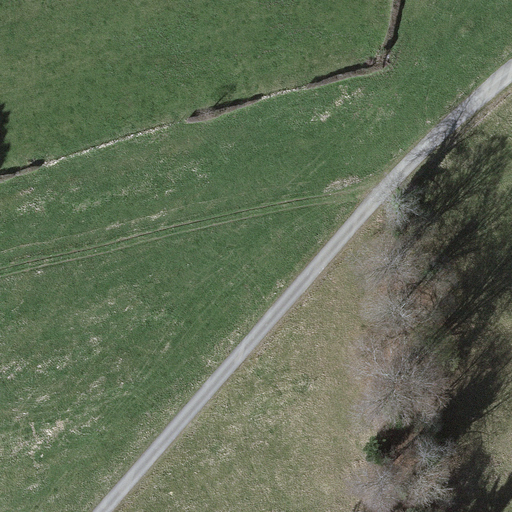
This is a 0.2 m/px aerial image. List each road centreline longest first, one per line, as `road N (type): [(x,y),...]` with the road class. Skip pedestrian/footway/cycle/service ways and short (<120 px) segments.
road 1 (unclassified): [(511,68),(382,190),(101,511)]
road 2 (track): [(0,275),(382,190)]
